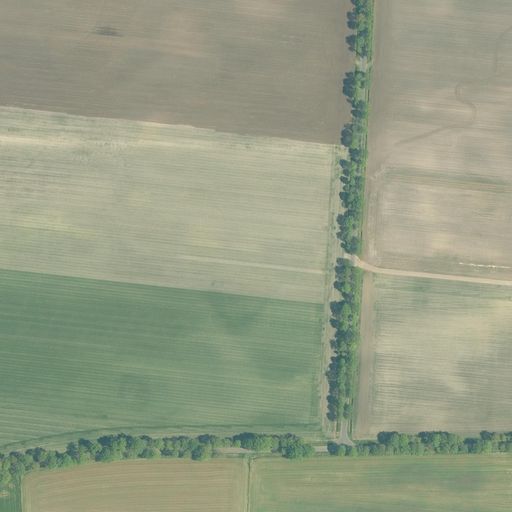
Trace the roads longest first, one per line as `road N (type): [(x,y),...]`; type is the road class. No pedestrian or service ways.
road 1 (unclassified): [(342,448),(366,0)]
road 2 (tertiary): [(0,473),(136,452),(342,448)]
road 3 (tertiary): [(342,448),(511,445)]
road 4 (track): [(352,266),(511,285)]
